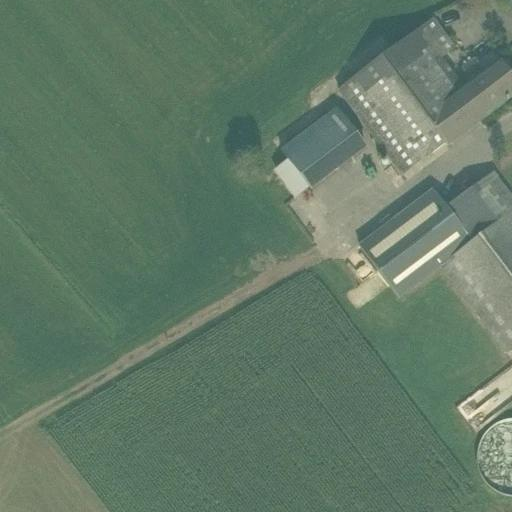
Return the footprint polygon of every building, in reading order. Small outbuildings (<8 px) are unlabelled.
[(462,89),(439,59),(454,49),(432,21),(354,80),(336,93),(402,177),(445,145),(447,147),(511,97),(511,81),(497,62),(462,89)] [(366,149),(337,109),(321,121),(350,160),(366,149)] [(511,348),(511,200),(492,174),(460,199),(486,233),(440,268),(505,353),(511,348)] [(486,233),(460,199),(446,209),(432,191),(359,247),(399,299),(440,268),(486,233)] [(511,423),(477,422),(475,475),(493,475),(492,492),(511,492),(511,423)]
